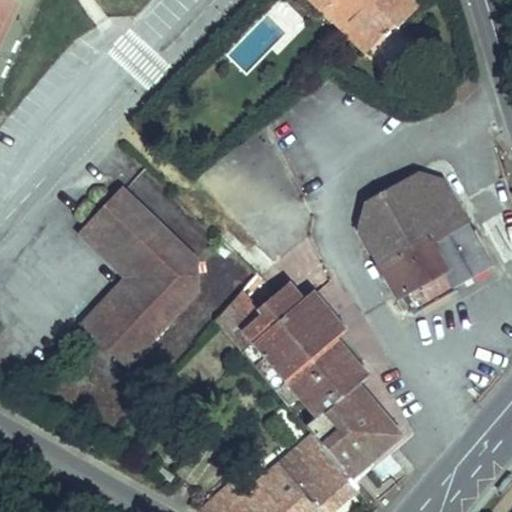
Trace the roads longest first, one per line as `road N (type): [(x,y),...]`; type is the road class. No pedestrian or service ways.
road 1 (residential): [(0,206),(197,0)]
road 2 (unclassified): [(0,427),(157,511)]
road 3 (primary): [(426,511),(511,411)]
